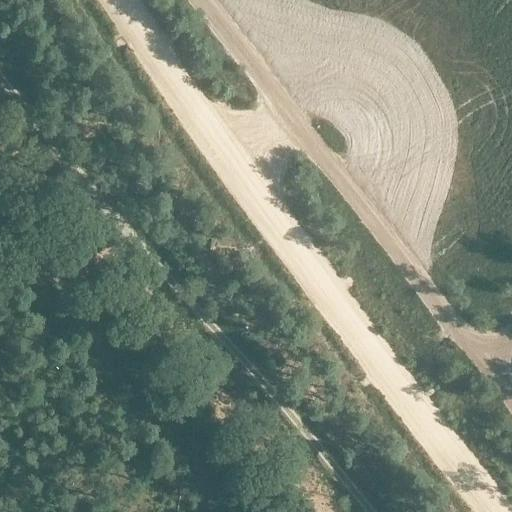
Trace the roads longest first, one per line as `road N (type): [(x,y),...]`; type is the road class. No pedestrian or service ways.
road 1 (track): [(130,0),(509,511)]
road 2 (track): [(372,511),(0,74)]
